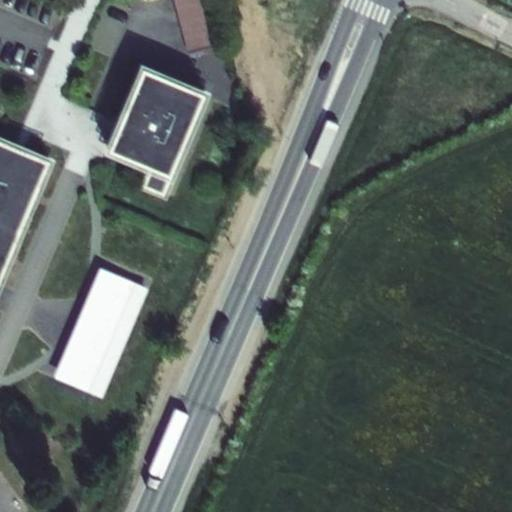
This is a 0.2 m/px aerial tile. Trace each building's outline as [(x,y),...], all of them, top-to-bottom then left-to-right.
[(180,0),(196,52),(230,42),(216,0),(180,0)] [(173,192),(213,93),(154,69),(121,149),(162,166),(154,184),(173,192)] [(0,275),(8,278),(58,158),(0,134),(0,275)] [(114,230),(49,415),(103,434),(117,394),(107,390),(158,245),(114,230)] [(0,298),(8,278),(0,275),(0,298)]
